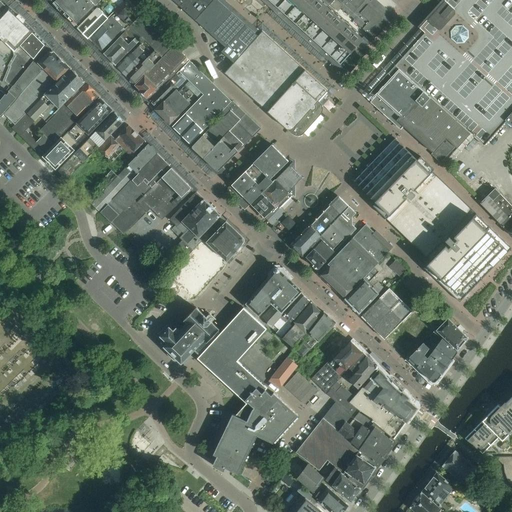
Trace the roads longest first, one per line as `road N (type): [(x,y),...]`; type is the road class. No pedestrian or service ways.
road 1 (unclassified): [(435,404),(24,0)]
road 2 (residential): [(143,343),(90,288),(110,268),(90,245),(78,210),(0,131)]
road 3 (residential): [(248,511),(192,461),(202,415),(197,397),(143,343)]
road 4 (tertiary): [(435,404),(511,295)]
road 5 (tertiary): [(358,511),(435,404)]
